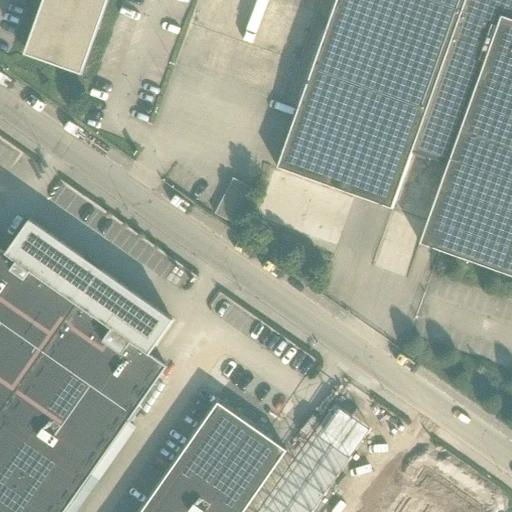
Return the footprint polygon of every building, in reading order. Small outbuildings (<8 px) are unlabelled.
[(45,0),(27,54),(81,73),(106,0),(45,0)] [(511,0),(337,0),(277,169),(392,210),(412,153),(448,166),(420,245),(511,277),(511,0)] [(388,212),(274,172),(257,218),(372,258),(378,244),(388,212)] [(212,210),(232,223),(254,190),(234,177),(212,210)] [(65,511),(167,368),(149,355),(173,321),(100,271),(99,272),(95,269),(95,268),(96,266),(95,265),(95,264),(94,263),(94,262),(93,262),(92,262),(91,262),(90,262),(89,262),(88,262),(87,264),(83,261),(84,259),(29,221),(5,255),(0,250),(0,511),(65,511)] [(244,511),(287,452),(218,404),(206,420),(141,511),(244,511)] [(338,404),(318,433),(353,458),(373,429),(338,404)] [(318,433),(305,451),(340,476),(353,458),(318,433)] [(305,451),(292,469),(327,494),(340,476),(305,451)] [(425,468),(406,496),(428,511),(447,511),(460,493),(425,468)] [(292,469),(279,487),(314,511),(327,494),(292,469)] [(279,487),(267,505),(276,511),(314,511),(279,487)] [(460,493),(447,511),(484,511),(484,510),(460,493)] [(428,511),(406,496),(394,511),(428,511)]
